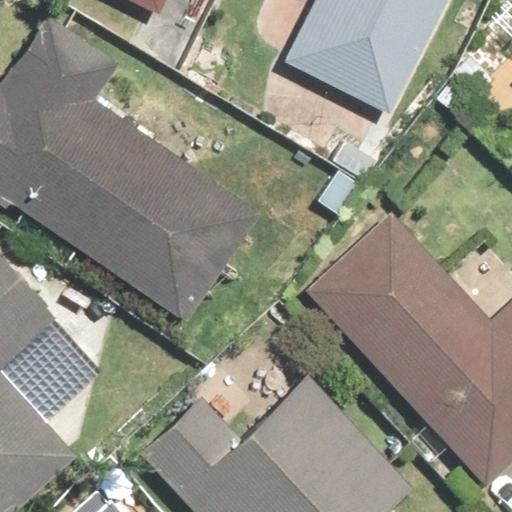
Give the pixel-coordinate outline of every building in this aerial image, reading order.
[(129,0),(158,14),(164,0),(129,0)] [(314,0),(282,63),(386,115),(444,0),(314,0)] [(0,204),(183,322),(255,211),(89,104),(113,66),(39,18),(0,77),(0,204)] [(389,211),(303,289),(483,488),(511,462),(511,297),(488,319),(389,211)] [(0,511),(11,511),(74,453),(0,375),(0,365),(53,315),(0,259),(0,511)] [(198,397),(137,453),(191,511),(390,511),(413,492),(305,375),(236,438),(198,397)] [(121,511),(100,489),(74,511),(121,511)]
